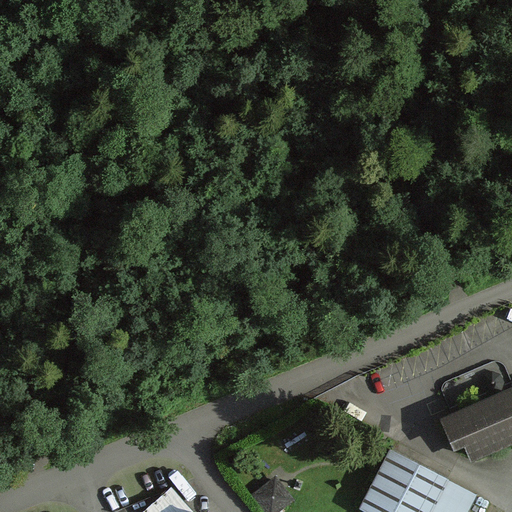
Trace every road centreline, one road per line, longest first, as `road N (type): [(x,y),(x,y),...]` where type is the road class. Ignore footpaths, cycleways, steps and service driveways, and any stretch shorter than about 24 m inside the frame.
road 1 (residential): [(511,275),(171,443)]
road 2 (residential): [(171,443),(7,511)]
